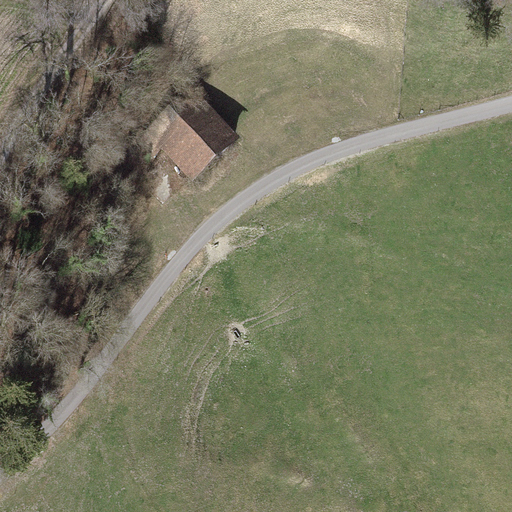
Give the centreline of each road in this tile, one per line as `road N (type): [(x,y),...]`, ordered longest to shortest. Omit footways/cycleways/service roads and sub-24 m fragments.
road 1 (unclassified): [(0,473),(49,429),(173,267),(240,201),(336,152),(511,106)]
road 2 (track): [(0,169),(23,120),(108,0)]
